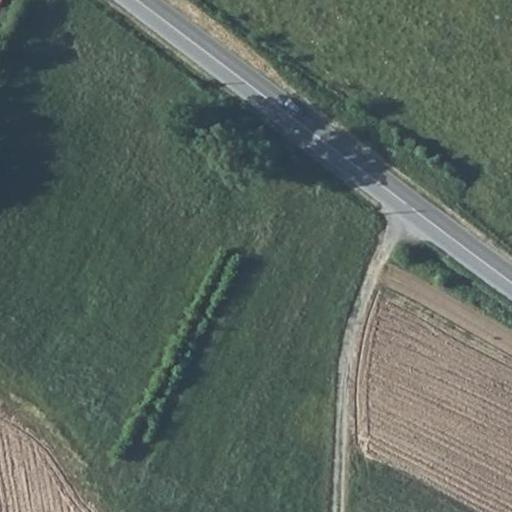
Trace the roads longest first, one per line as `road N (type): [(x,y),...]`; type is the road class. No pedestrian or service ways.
road 1 (tertiary): [(137,0),(511,284)]
road 2 (track): [(411,210),(379,262),(353,336),(337,511)]
road 3 (track): [(103,511),(82,459),(0,380)]
